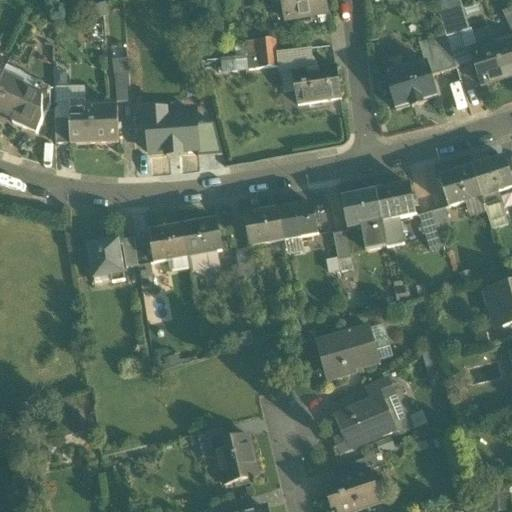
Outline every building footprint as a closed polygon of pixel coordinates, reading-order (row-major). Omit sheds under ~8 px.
[(282,0),(286,20),(327,13),(325,0),(282,0)] [(440,17),(447,37),(464,31),(469,30),(458,0),(447,0),(436,4),(440,17)] [(106,3),(90,8),(94,22),(110,17),(106,3)] [(477,46),(479,53),(495,48),(488,28),(473,33),(477,46)] [(471,29),(469,30),(464,31),(470,48),(477,46),(473,33),(471,29)] [(470,48),(464,31),(447,37),(457,69),(475,63),(472,56),(470,48)] [(391,95),(396,113),(412,108),(412,110),(424,106),(424,104),(439,99),(432,77),(457,69),(447,37),(419,45),(425,64),(385,76),(385,78),(378,81),(383,98),(391,95)] [(251,43),(252,56),(279,54),(277,40),(251,43)] [(511,42),(495,48),(479,53),(472,56),(475,63),(483,87),(505,79),(511,76),(511,42)] [(278,77),(279,78),(295,75),(318,71),(313,60),(313,50),(279,54),(280,68),(278,68),(278,77)] [(280,68),(279,54),(252,56),(250,57),(251,71),(278,68),(280,68)] [(251,71),(250,57),(220,60),(222,74),(251,71)] [(114,75),(130,74),(129,60),(113,61),(114,75)] [(298,92),(300,106),(340,99),(335,68),(318,71),(295,75),(298,92)] [(54,70),(55,110),(70,110),(70,105),(85,105),(85,87),(68,88),(67,70),(54,70)] [(12,72),(7,82),(33,94),(37,84),(12,72)] [(114,75),(116,104),(132,103),(130,74),(114,75)] [(298,92),(295,75),(279,78),(282,95),(298,92)] [(7,82),(0,78),(0,113),(14,120),(12,124),(37,136),(51,106),(50,90),(37,84),(33,94),(7,82)] [(70,110),(71,145),(119,144),(118,109),(100,110),(100,104),(85,105),(70,105),(70,110)] [(55,110),(56,146),(71,145),(70,110),(55,110)] [(148,126),(150,155),(166,154),(166,157),(182,156),(182,153),(198,152),(199,152),(197,126),(196,115),(167,117),(166,110),(147,111),(148,126)] [(214,125),(197,126),(199,152),(198,152),(198,158),(222,156),(214,125)] [(136,156),(150,155),(148,126),(134,127),(136,156)] [(511,184),(504,161),(473,171),(482,199),(484,208),(499,203),(496,194),(511,189),(511,184)] [(465,204),(482,199),(473,171),(441,181),(450,209),(465,204)] [(410,187),(376,194),(386,249),(404,245),(399,219),(416,216),(410,187)] [(367,253),(386,249),(376,194),(343,200),(349,230),(362,227),(367,253)] [(470,219),(486,213),(484,208),(482,199),(465,204),(470,219)] [(501,203),(499,203),(484,208),(486,213),(492,231),(509,226),(501,203)] [(313,206),(279,212),(284,241),(302,238),(318,235),(313,206)] [(446,209),(433,214),(441,238),(443,238),(454,234),(446,209)] [(251,247),(284,241),(279,212),(246,218),(251,247)] [(428,242),(441,238),(433,214),(420,218),(427,242),(428,242)] [(216,223),(183,229),(188,258),(217,253),(221,252),(216,223)] [(167,262),(188,258),(183,229),(148,235),(153,264),(167,262)] [(333,234),(338,262),(352,259),(347,232),(333,234)] [(305,254),(302,238),(284,241),(287,257),(305,254)] [(428,242),(430,251),(445,247),(443,238),(441,238),(428,242)] [(134,239),(119,242),(123,269),(138,267),(134,239)] [(111,277),(112,284),(125,282),(123,269),(119,242),(88,246),(94,280),(111,277)] [(237,252),(241,279),(253,277),(248,250),(237,252)] [(217,253),(188,258),(189,269),(190,275),(220,269),(217,253)] [(169,272),(189,269),(188,258),(167,262),(169,272)] [(150,265),(138,267),(141,287),(153,285),(150,265)] [(498,308),(504,331),(511,328),(511,285),(485,292),(490,310),(498,308)] [(409,287),(394,289),(396,303),(411,300),(409,287)] [(383,326),(369,329),(316,345),(321,363),(328,361),(334,382),(349,377),(348,373),(380,364),(379,361),(392,357),(383,326)] [(237,351),(253,346),(251,332),(233,337),(237,351)] [(422,356),(425,368),(441,363),(437,348),(422,356)] [(327,384),(334,382),(328,361),(321,363),(327,384)] [(441,363),(425,368),(430,385),(446,381),(441,363)] [(368,391),(373,403),(384,399),(395,394),(394,393),(390,382),(368,391)] [(395,394),(384,399),(373,403),(337,418),(344,435),(346,441),(351,439),(355,449),(395,433),(396,436),(415,429),(409,416),(399,391),(394,393),(395,394)] [(422,411),(409,416),(415,429),(415,430),(428,425),(422,411)] [(54,419),(58,435),(81,429),(77,413),(54,419)] [(199,436),(202,450),(216,447),(226,444),(225,442),(223,431),(199,436)] [(339,456),(350,451),(346,441),(344,435),(333,440),(339,456)] [(216,447),(225,486),(258,479),(248,437),(225,442),(226,444),(216,447)] [(391,437),(375,443),(380,456),(396,449),(391,437)] [(351,439),(346,441),(350,451),(355,449),(351,439)] [(352,465),(355,477),(370,472),(379,469),(376,457),(352,465)] [(330,485),(338,511),(357,511),(381,505),(370,472),(355,477),(330,485)] [(505,493),(489,494),(489,511),(500,511),(506,511),(505,493)] [(238,511),(236,502),(206,511),(238,511)]
